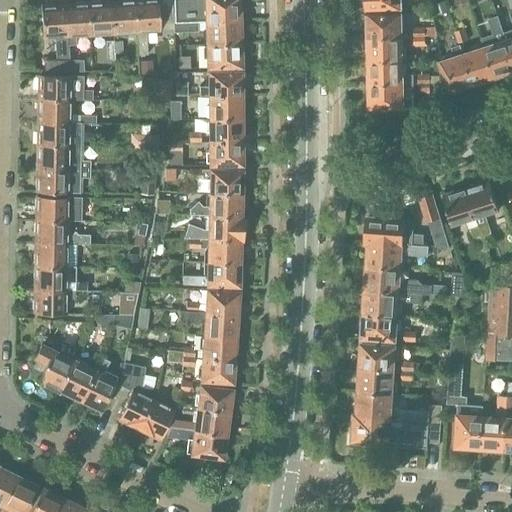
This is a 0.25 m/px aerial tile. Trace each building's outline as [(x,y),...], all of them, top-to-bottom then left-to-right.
[(137,31),(135,1),(132,1),(132,0),(122,0),(122,2),(111,3),(113,33),(136,32),(137,31)] [(137,31),(136,32),(138,55),(148,55),(146,31),(172,29),(173,29),(174,29),(173,23),(173,22),(171,0),(145,0),(135,1),(137,31)] [(206,21),(240,20),(239,10),(242,10),(241,1),(239,1),(238,0),(171,0),(173,22),(198,22),(206,21)] [(401,5),(400,0),(365,0),(365,6),(368,7),(368,11),(401,9),(401,5)] [(105,34),(113,33),(111,3),(101,3),(100,1),(90,2),(91,4),(88,4),(90,35),(105,34)] [(433,6),(434,9),(436,15),(448,11),(445,1),(433,6)] [(69,45),(76,45),(75,36),(90,35),(88,4),(86,4),(86,2),(76,3),(76,5),(65,6),(68,45),(69,45)] [(58,37),(60,60),(61,71),(70,71),(70,60),(69,45),(68,45),(65,6),(54,7),(54,4),(44,5),(44,7),(41,8),(43,38),(58,37)] [(368,38),(402,37),(401,14),(368,15),(368,18),(366,20),(366,25),(368,27),(368,38)] [(493,35),(482,39),(485,48),(495,78),(497,77),(500,79),(505,77),(506,74),(511,72),(511,57),(504,34),(498,16),(488,20),(493,35)] [(240,20),(206,21),(207,44),(240,43),(240,41),(242,39),(242,34),(240,31),(240,20)] [(173,29),(172,29),(173,33),(198,32),(198,22),(173,22),(173,23),(174,29),(173,29)] [(435,27),(425,28),(414,28),(414,37),(426,37),(426,36),(437,36),(435,27)] [(455,32),(458,44),(469,40),(465,29),(455,32)] [(402,37),(368,38),(369,49),(367,52),(367,57),(369,59),(369,62),(402,61),(402,37)] [(426,47),(426,37),(414,37),(414,47),(426,47)] [(115,60),(115,54),(114,41),(106,42),(107,60),(115,60)] [(114,41),(115,54),(123,54),(122,41),(114,41)] [(240,43),(207,44),(208,68),(241,67),(241,56),(243,56),(243,46),(241,46),(240,43)] [(464,55),(461,45),(452,48),(455,58),(441,62),(451,93),(454,92),(456,93),(461,91),(463,89),(473,85),(463,55),(464,55)] [(463,55),(473,85),(483,82),(486,83),(491,81),(493,79),(495,78),(485,48),(464,55),(463,55)] [(178,57),(179,69),(190,69),(190,56),(178,57)] [(21,70),(34,70),(34,61),(21,60),(21,70)] [(44,71),(61,71),(60,60),(45,60),(44,71)] [(83,60),(70,60),(70,71),(84,71),(83,60)] [(141,74),(152,74),(152,61),(140,61),(141,74)] [(369,85),(403,85),(402,61),(369,62),(369,64),(367,66),(367,71),(369,73),(369,85)] [(209,96),(241,95),(241,85),(244,82),(244,77),(241,75),(241,72),(209,72),(209,87),(199,87),(199,96),(209,96)] [(430,84),(430,74),(418,74),(418,84),(430,84)] [(40,88),(39,99),(70,100),(70,99),(92,100),(92,91),(82,91),(83,76),(40,75),(40,78),(37,78),(37,88),(40,88)] [(153,99),(168,100),(170,81),(157,80),(157,84),(154,84),(153,99)] [(177,82),(175,96),(188,95),(188,81),(177,82)] [(403,108),(414,108),(413,84),(403,85),(369,85),(370,97),(368,99),(368,104),(370,106),(370,110),(390,109),(392,111),(397,111),(399,109),(403,109),(403,108)] [(430,93),(430,84),(418,84),(418,93),(430,93)] [(210,119),(242,119),(242,116),(244,114),(244,108),(242,106),(241,95),(209,96),(210,119)] [(70,115),(70,100),(39,99),(39,101),(37,101),(37,112),(39,112),(39,122),(82,123),(82,124),(96,124),(96,116),(70,115)] [(170,101),(170,116),(170,119),(180,119),(180,101),(170,101)] [(210,142),(242,142),(242,131),(244,129),(244,124),(242,121),(242,119),(210,119),(210,142)] [(38,145),(81,146),(82,124),(82,123),(39,122),(39,133),(36,133),(36,143),(39,143),(38,145)] [(189,143),(201,143),(201,132),(189,133),(189,143)] [(131,134),(131,148),(159,149),(159,135),(131,134)] [(210,142),(210,166),(242,166),(242,162),(244,160),(244,155),(242,153),(242,142),(210,142)] [(90,161),(81,161),(81,146),(38,145),(38,148),(36,148),(36,158),(38,158),(38,169),(90,170),(90,161)] [(169,150),(168,150),(169,165),(182,165),(182,150),(170,150),(169,150)] [(136,161),(135,173),(157,173),(157,161),(136,161)] [(38,189),(38,192),(80,193),(80,178),(89,178),(90,170),(38,169),(38,179),(35,179),(35,189),(38,189)] [(173,175),(173,169),(166,169),(164,180),(170,180),(173,175)] [(202,178),(210,178),(209,193),(241,194),(241,192),(244,189),(244,184),(242,182),(242,170),(210,170),(190,169),(190,180),(202,180),(202,178)] [(139,194),(145,194),(154,195),(155,176),(141,175),(139,194)] [(476,218),(485,215),(499,210),(490,180),(486,182),(486,180),(477,183),(477,185),(467,188),(476,218)] [(476,218),(467,188),(456,192),(455,190),(446,193),(447,195),(443,196),(453,225),(457,224),(476,218)] [(209,193),(209,207),(203,206),(198,201),(189,209),(189,214),(209,215),(209,216),(241,216),(241,206),(243,204),(243,198),(241,196),(241,194),(209,193)] [(419,199),(426,222),(428,221),(440,218),(433,195),(419,199)] [(68,221),(93,222),(94,214),(68,213),(68,197),(37,196),(37,199),(35,199),(35,209),(37,209),(37,220),(68,221)] [(169,205),(156,204),(156,213),(168,213),(169,205)] [(488,222),(485,215),(476,218),(479,226),(482,237),(492,234),(488,222)] [(189,239),(240,241),(243,241),(243,229),(246,227),(246,222),(244,219),(244,216),(241,216),(209,216),(209,218),(205,218),(204,229),(203,229),(189,224),(183,239),(189,239)] [(402,245),(412,246),(413,235),(413,221),(400,220),(401,218),(390,217),(390,219),(368,218),(368,221),(366,221),(365,231),(367,231),(366,243),(369,243),(402,245)] [(440,218),(428,221),(436,247),(449,248),(440,218)] [(68,221),(37,220),(37,223),(35,222),(34,232),(37,233),(36,243),(76,244),(90,245),(90,235),(78,235),(75,231),(72,235),(67,235),(68,221)] [(137,234),(145,236),(148,225),(140,223),(137,234)] [(161,226),(152,224),(150,235),(160,237),(161,226)] [(482,237),(479,226),(469,230),(473,240),(482,237)] [(423,236),(413,235),(412,246),(413,246),(416,246),(422,246),(423,236)] [(240,251),(240,241),(189,239),(189,248),(205,249),(204,251),(203,263),(239,264),(239,261),(242,259),(242,254),(240,251)] [(36,266),(76,267),(76,244),(36,243),(36,254),(34,254),(34,264),(36,264),(36,266)] [(367,266),(400,269),(401,254),(416,255),(428,256),(429,247),(422,246),(416,246),(413,246),(412,246),(402,245),(369,243),(368,254),(366,256),(366,261),(368,263),(367,266)] [(127,257),(127,268),(137,269),(137,257),(127,257)] [(239,264),(203,263),(203,275),(204,277),(183,276),(183,285),(196,286),(239,287),(239,276),(242,273),(242,268),(239,266),(239,264)] [(36,290),(87,291),(87,282),(76,282),(76,267),(36,266),(36,269),(34,269),(33,279),(36,279),(36,290)] [(422,294),(446,295),(447,286),(422,285),(418,280),(410,280),(405,284),(399,284),(400,269),(367,266),(367,269),(365,271),(364,277),(367,279),(366,290),(422,294)] [(453,273),(451,297),(465,298),(468,289),(463,273),(453,273)] [(138,293),(140,283),(125,281),(124,292),(138,293)] [(511,285),(490,285),(490,290),(488,320),(488,321),(511,322),(511,285)] [(238,294),(239,291),(207,289),(206,312),(237,315),(238,304),(240,302),(241,296),(238,294)] [(87,291),(36,290),(35,300),(33,300),(33,310),(35,310),(35,313),(66,314),(66,299),(87,300),(87,291)] [(364,314),(397,316),(398,302),(422,303),(422,294),(366,290),(365,301),(363,303),(362,309),(364,311),(364,314)] [(197,313),(198,303),(186,302),(185,312),(197,313)] [(133,315),(135,305),(121,304),(121,315),(133,315)] [(139,313),(137,328),(147,329),(150,309),(140,308),(139,313)] [(237,315),(206,312),(206,313),(197,313),(185,312),(180,311),(179,320),(190,321),(193,324),(199,324),(201,322),(200,332),(204,333),(204,335),(235,337),(236,335),(238,333),(238,328),(236,325),(237,315)] [(110,327),(114,315),(95,314),(94,323),(110,327)] [(396,337),(397,316),(364,314),(364,317),(362,319),(361,325),(363,327),(362,339),(395,341),(396,337)] [(114,315),(110,327),(112,327),(112,325),(131,329),(133,315),(114,315)] [(511,322),(488,321),(486,361),(511,362),(511,322)] [(404,331),(403,342),(415,343),(416,332),(404,331)] [(235,339),(235,337),(204,335),(203,358),(234,360),(235,349),(237,347),(237,342),(235,339)] [(58,392),(74,361),(53,350),(56,342),(44,337),(34,357),(41,361),(37,369),(42,372),(38,379),(45,382),(44,385),(58,392)] [(361,368),(393,370),(395,346),(362,343),(362,347),(360,349),(359,355),(361,357),(361,368)] [(127,347),(124,363),(128,364),(130,364),(133,348),(127,347)] [(183,347),(182,357),(194,358),(195,348),(183,347)] [(182,366),(194,367),(194,358),(182,357),(182,366)] [(233,371),(234,360),(203,358),(201,381),(232,383),(232,381),(235,379),(235,373),(233,371)] [(115,381),(117,377),(105,371),(109,363),(101,359),(95,371),(81,400),(92,405),(92,409),(97,411),(99,409),(102,410),(116,382),(115,381)] [(74,361),(58,392),(68,397),(69,394),(81,400),(95,371),(94,371),(74,361)] [(402,361),(402,370),(414,371),(415,362),(402,361)] [(140,394),(145,367),(130,364),(128,364),(124,363),(119,385),(132,391),(118,418),(128,423),(129,426),(134,428),(137,427),(139,428),(153,401),(140,394)] [(449,365),(447,396),(461,397),(464,366),(449,365)] [(359,389),(359,392),(392,394),(393,370),(361,368),(360,379),(358,381),(357,387),(359,389)] [(413,382),(414,371),(402,370),(401,381),(413,382)] [(181,380),(180,389),(183,391),(191,392),(192,382),(181,380)] [(230,400),(232,389),(201,385),(198,408),(229,412),(229,410),(232,408),(232,403),(230,400)] [(179,401),(183,391),(180,389),(174,386),(169,397),(179,401)] [(392,394),(359,392),(359,395),(357,397),(356,402),(358,405),(358,415),(441,421),(442,407),(429,406),(429,411),(391,409),(392,394)] [(496,418),(482,417),(480,449),(483,449),(485,451),(491,451),(493,449),(504,450),(508,396),(498,395),(496,418)] [(160,439),(174,411),(153,401),(139,428),(142,430),(143,432),(148,435),(151,434),(160,439)] [(477,448),(480,449),(482,417),(483,406),(459,405),(456,447),(467,448),(469,450),(475,450),(477,448)] [(195,431),(226,435),(227,424),(230,422),(231,417),(228,414),(229,412),(198,408),(195,431)] [(441,421),(358,415),(357,415),(355,415),(354,425),(352,424),(351,435),(353,435),(353,440),(356,440),(356,443),(366,443),(366,441),(391,443),(391,445),(401,446),(401,444),(428,446),(428,441),(440,442),(441,421)] [(195,431),(171,428),(166,437),(188,440),(186,453),(223,458),(224,449),(227,447),(227,441),(225,439),(226,435),(195,431)] [(0,507),(1,505),(2,505),(16,476),(13,475),(13,472),(7,469),(5,471),(0,468),(0,507)] [(1,505),(0,507),(0,511),(7,511),(9,509),(15,511),(25,511),(38,487),(35,485),(35,483),(28,480),(26,481),(16,476),(2,505),(1,505)] [(56,511),(63,499),(53,494),(52,491),(46,488),(44,490),(41,488),(29,511),(56,511)] [(63,499),(56,511),(82,511),(84,509),(81,508),(81,505),(75,502),(72,503),(63,499)]
